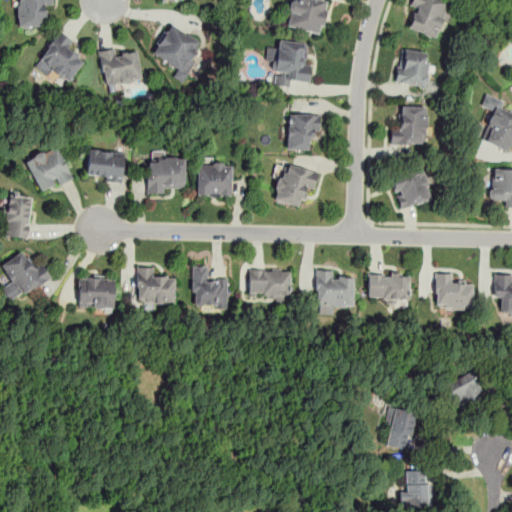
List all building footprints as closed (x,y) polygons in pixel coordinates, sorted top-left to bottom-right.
[(51,6),(51,0),(17,0),(17,27),(45,27),(45,6),(51,6)] [(326,2),(317,0),(290,0),(284,26),(318,35),(326,2)] [(413,9),(408,29),(437,36),(445,0),(410,0),(409,8),(413,9)] [(181,80),(202,40),(167,23),(152,53),(178,66),(173,76),(181,80)] [(66,48),(71,42),(59,32),(37,60),(67,83),(83,61),(66,48)] [(303,64),(305,43),(277,41),(276,50),(268,49),(267,59),(275,60),(273,81),(309,84),(310,65),(303,64)] [(424,86),(429,52),(399,48),(395,82),(424,86)] [(136,51),(113,54),(112,49),(97,51),(102,85),(140,80),(136,51)] [(424,144),(425,106),(399,106),(399,126),(389,126),(389,144),(424,144)] [(511,140),(511,114),(497,107),(481,139),(506,152),(511,140)] [(318,115),(286,115),(286,149),(307,149),(307,135),(318,135),(318,115)] [(23,161),(41,193),(71,176),(53,144),(23,161)] [(121,181),(123,152),(87,149),(85,178),(121,181)] [(183,159),(145,159),(145,191),(183,191),(183,159)] [(230,196),(230,163),(196,163),(196,196),(230,196)] [(317,172),(282,163),(272,200),(298,207),(303,187),(312,190),(317,172)] [(424,169),(391,174),(396,207),(429,202),(424,169)] [(511,208),(511,169),(490,169),(490,200),(502,200),(502,208),(511,208)] [(3,235),(27,237),(30,197),(6,194),(3,235)] [(0,265),(0,267),(11,281),(1,289),(12,303),(50,275),(40,262),(33,267),(20,250),(0,265)] [(191,265),(190,306),(226,307),(226,276),(206,276),(207,266),(191,265)] [(173,304),(173,277),(152,277),(152,267),(135,267),(135,303),(173,304)] [(289,298),(289,269),(248,269),(248,298),(289,298)] [(313,306),(352,308),(353,277),(333,276),(333,269),(314,269),(313,306)] [(471,282),(451,283),(451,273),(433,273),(434,309),(472,309),(471,282)] [(511,316),(511,284),(511,273),(492,273),(492,297),(500,297),(500,316),(511,316)] [(112,308),(113,275),(77,274),(76,307),(112,308)] [(408,300),(408,274),(367,274),(366,300),(408,300)] [(483,393),(469,370),(440,387),(454,410),(483,393)] [(384,444),(406,450),(416,412),(394,406),(384,444)] [(429,469),(405,469),(405,490),(399,490),(399,506),(429,506),(429,469)]
